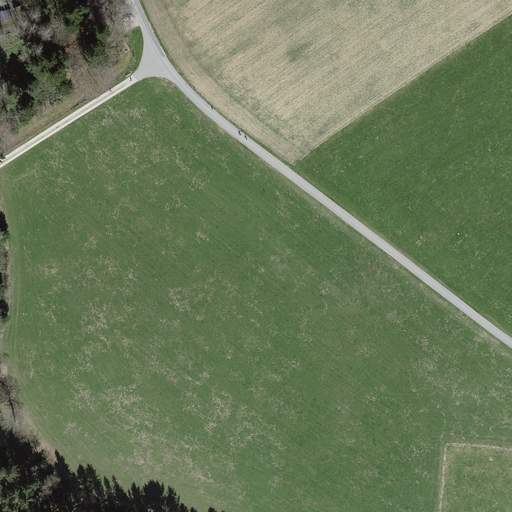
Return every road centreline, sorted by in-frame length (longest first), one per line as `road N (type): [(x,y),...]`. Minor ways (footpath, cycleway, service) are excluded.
road 1 (unclassified): [(511,344),(288,173),(180,78),(135,0)]
road 2 (track): [(165,59),(0,167)]
